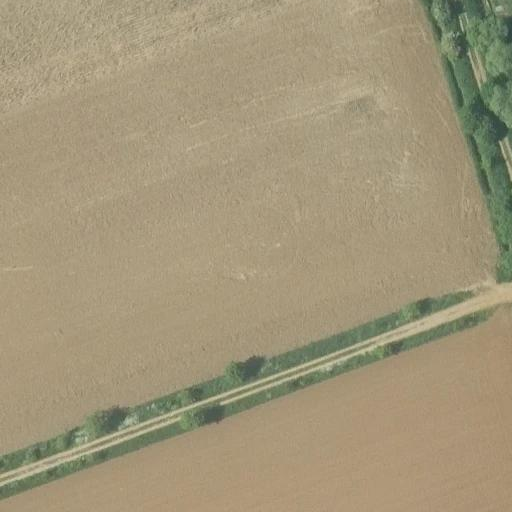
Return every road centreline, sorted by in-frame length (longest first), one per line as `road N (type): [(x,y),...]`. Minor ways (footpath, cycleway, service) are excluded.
road 1 (track): [(511,296),(0,482)]
road 2 (track): [(511,175),(456,0)]
